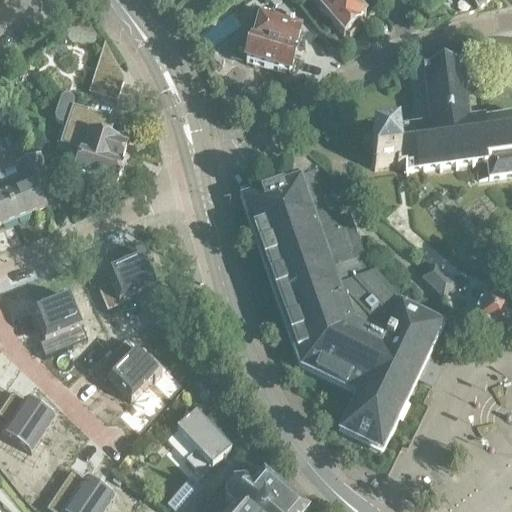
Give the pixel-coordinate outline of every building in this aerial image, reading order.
[(285,0),(266,0),(275,9),(285,0)] [(357,24),(364,17),(348,0),(310,0),(344,38),(349,38),(357,31),(357,24)] [(467,0),(477,11),(489,0),(467,0)] [(439,6),(425,19),(430,25),(451,20),(439,6)] [(293,58),(301,29),(259,17),(251,47),(246,66),(289,77),(294,59),(293,58)] [(485,125),(484,120),(470,121),(469,110),(470,110),(470,108),(468,108),(467,97),(468,97),(468,93),(467,93),(465,82),(470,82),(469,72),(465,72),(464,67),(459,68),(459,67),(430,71),(430,72),(423,73),(424,77),(419,78),(420,88),(425,87),(426,99),(425,99),(425,102),(427,102),(429,113),(427,113),(427,116),(429,115),(430,126),(420,127),(419,123),(416,123),(417,128),(403,129),(403,125),(400,126),(401,136),(396,137),(396,139),(372,142),(372,140),(370,140),(371,143),(368,143),(369,145),(371,144),(374,166),(371,167),(372,170),(374,170),(374,171),(376,171),(375,169),(400,166),(400,168),(405,167),(407,178),(410,177),(409,175),(422,173),(423,176),(426,175),(426,172),(439,170),(440,174),(443,174),(442,170),(455,168),(456,172),(458,172),(458,168),(472,167),(472,169),(475,169),(475,166),(477,165),(479,182),(488,181),(488,182),(511,178),(511,121),(501,122),(501,119),(496,119),(497,123),(485,125)] [(97,107),(121,94),(108,70),(85,83),(97,107)] [(78,129),(80,134),(73,153),(83,156),(82,157),(81,156),(75,176),(115,189),(121,170),(119,170),(126,150),(117,147),(119,140),(109,137),(112,128),(109,127),(110,122),(86,114),(82,117),(78,129)] [(0,173),(0,180),(1,183),(16,221),(45,210),(35,185),(50,179),(41,156),(18,166),(0,173)] [(0,227),(16,221),(1,183),(0,182),(0,227)] [(280,321),(283,320),(300,371),(361,399),(344,434),(381,452),(416,381),(433,389),(440,374),(423,366),(441,330),(402,310),(371,277),(365,279),(345,222),(326,229),(320,211),(308,216),(297,185),(243,205),(276,300),(273,301),(280,321)] [(122,310),(120,306),(156,290),(147,269),(149,268),(145,258),(134,262),(135,264),(107,276),(111,286),(97,292),(107,316),(122,310)] [(421,281),(442,300),(455,285),(434,267),(421,281)] [(46,310),(32,316),(44,345),(39,347),(45,362),(87,344),(82,331),(82,330),(70,300),(57,306),(56,303),(45,308),(46,310)] [(472,325),(504,337),(511,315),(511,306),(495,300),(493,305),(482,300),(472,325)] [(131,406),(153,384),(154,386),(162,378),(154,369),(152,371),(136,355),(125,344),(93,377),(104,389),(109,385),(131,406)] [(56,421),(26,401),(23,405),(11,397),(0,413),(0,421),(8,427),(5,432),(1,437),(31,458),(56,421)] [(228,451),(235,444),(227,436),(231,433),(212,413),(202,423),(194,415),(175,433),(194,453),(184,463),(199,479),(209,469),(210,470),(229,452),(228,451)] [(107,511),(115,501),(85,480),(83,484),(71,476),(46,511),(107,511)] [(301,511),(263,479),(252,492),(246,487),(246,484),(244,484),(243,486),(233,488),(232,485),(230,486),(231,489),(225,495),(223,495),(222,496),(224,497),(225,507),(223,508),(223,510),(226,509),(229,511),(301,511)] [(165,509),(169,511),(196,511),(209,499),(189,482),(165,509)] [(159,511),(140,499),(131,511),(159,511)]
